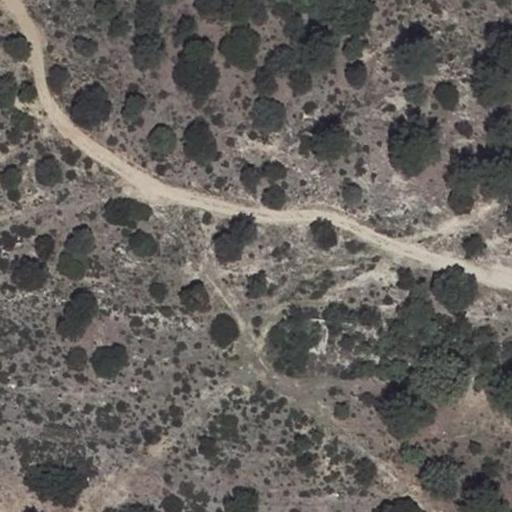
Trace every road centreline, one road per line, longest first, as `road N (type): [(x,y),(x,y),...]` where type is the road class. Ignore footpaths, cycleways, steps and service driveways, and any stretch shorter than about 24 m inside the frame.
road 1 (track): [(8,0),(33,36),(60,120),(185,191),(302,227),(362,234),(484,204),(511,187)]
road 2 (track): [(362,234),(390,250),(511,279)]
